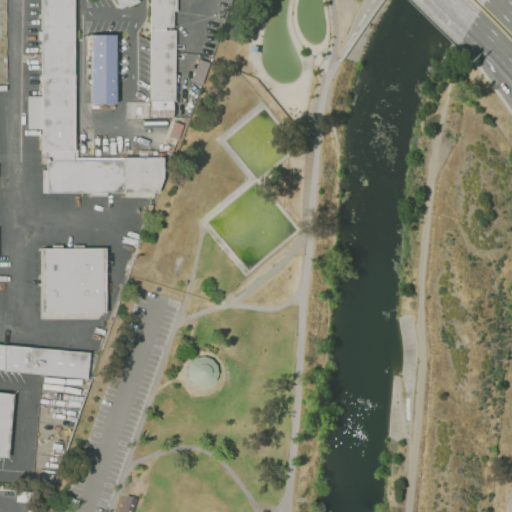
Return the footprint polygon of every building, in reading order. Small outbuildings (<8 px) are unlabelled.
[(37,0),(69,0),(71,156),(158,157),(159,178),(153,193),(39,193),(37,0)] [(137,4),(135,0),(112,0),(117,12),(137,4)] [(147,0),(147,118),(174,118),(174,13),(174,0),(147,0)] [(111,35),(90,35),(89,107),(110,107),(111,35)] [(107,246),(41,246),(43,311),(107,311),(107,246)] [(95,354),(0,343),(0,372),(91,382),(95,354)] [(202,352),(181,371),(200,391),(220,373),(202,352)] [(15,395),(0,393),(0,457),(10,458),(15,395)] [(131,511),(135,497),(124,494),(120,511),(131,511)]
